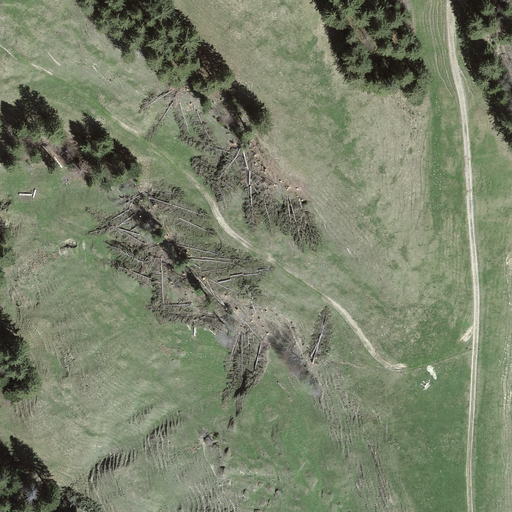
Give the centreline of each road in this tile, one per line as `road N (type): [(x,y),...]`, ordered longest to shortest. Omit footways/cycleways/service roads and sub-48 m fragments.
road 1 (track): [(450,0),(476,328)]
road 2 (track): [(476,328),(444,356),(391,367),(311,286)]
road 3 (track): [(470,511),(476,328)]
